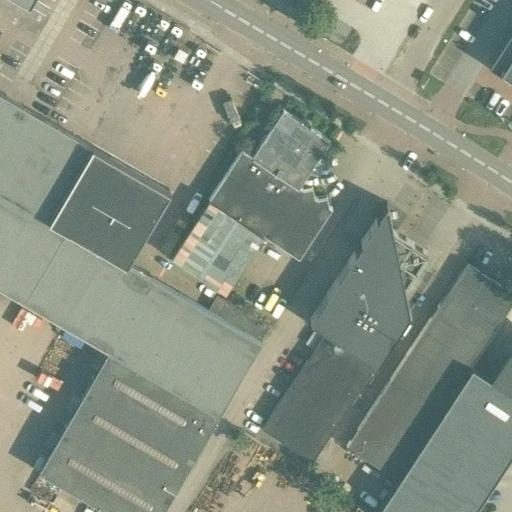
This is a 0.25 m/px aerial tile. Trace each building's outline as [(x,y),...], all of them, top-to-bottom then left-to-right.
[(31,0),(0,0),(0,286),(108,349),(38,469),(111,511),(160,511),(178,483),(183,474),(261,339),(208,308),(153,276),(152,277),(126,262),(169,189),(0,91),(0,0),(27,0),(30,2),(31,0)] [(511,29),(504,40),(510,44),(495,66),(511,77),(511,29)] [(173,57),(182,62),(187,53),(178,48),(173,57)] [(242,148),(209,198),(269,237),(299,257),(332,207),(328,205),(326,196),(317,198),(314,195),(312,186),(302,188),(298,185),(329,139),(283,108),(252,155),(242,148)] [(262,233),(248,224),(209,198),(175,249),(228,285),(262,233)] [(326,330),(262,427),(312,460),(399,328),(410,311),(409,311),(408,311),(393,302),(426,251),(392,229),(387,202),(376,218),(309,319),(326,330)] [(511,292),(466,263),(346,445),(396,478),(511,300),(511,292)] [(208,308),(261,339),(269,324),(226,299),(216,294),(208,308)] [(471,365),(397,479),(446,511),(472,511),(511,451),(511,349),(493,379),(471,365)] [(378,508),(375,511),(446,511),(397,479),(378,508)]
